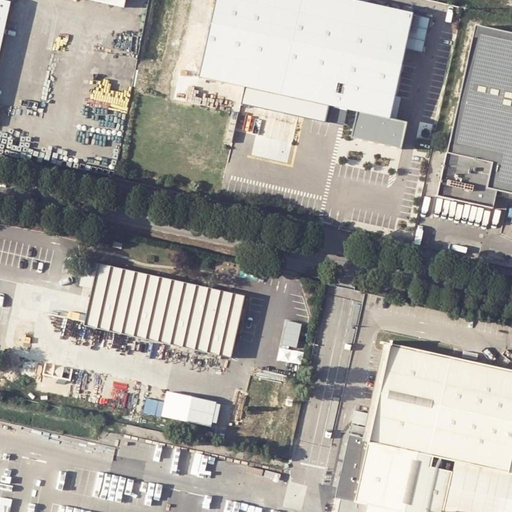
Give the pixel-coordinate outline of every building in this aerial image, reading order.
[(0,0),(0,48),(10,0),(0,0)] [(405,53),(412,18),(326,0),(215,0),(198,84),(243,93),(240,108),(311,123),(313,110),(355,118),(389,126),(395,96),(402,65),(405,53)] [(511,28),(477,21),(438,191),(494,202),(497,187),(511,190),(511,28)] [(349,144),(399,154),(404,129),(389,126),(355,118),(349,144)] [(118,269),(83,261),(78,285),(91,288),(89,296),(84,321),(231,358),(244,296),(237,295),(118,269)] [(303,323),(288,320),(282,343),(297,347),(303,323)] [(511,371),(388,343),(363,443),(429,459),(443,461),(466,467),(511,477),(511,473),(511,371)] [(170,392),(165,417),(218,427),(223,402),(170,392)] [(163,416),(166,403),(149,399),(146,412),(163,416)] [(363,443),(350,439),(336,498),(364,504),(361,511),(457,511),(441,508),(449,471),(429,466),(429,459),(363,443)]
